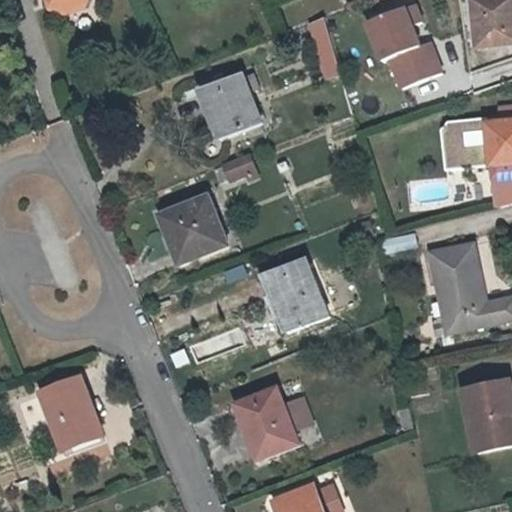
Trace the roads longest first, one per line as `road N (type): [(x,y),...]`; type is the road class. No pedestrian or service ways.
road 1 (residential): [(122,314),(74,187),(53,167),(25,168),(0,183)]
road 2 (residential): [(199,511),(122,314)]
road 3 (residential): [(0,233),(28,311),(49,329),(85,330)]
